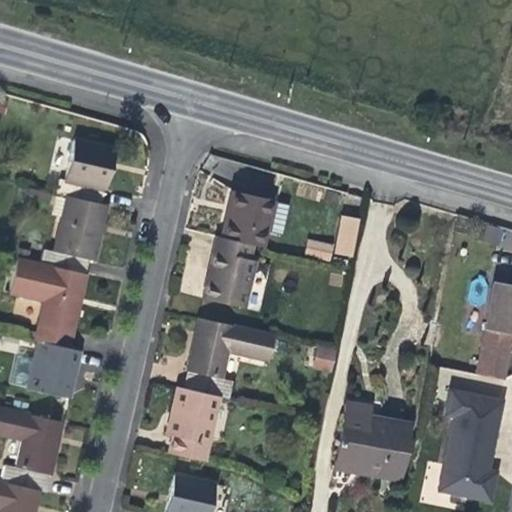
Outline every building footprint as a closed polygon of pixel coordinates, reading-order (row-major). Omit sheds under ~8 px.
[(54,191),(64,193),(95,201),(99,188),(103,189),(108,168),(112,149),(71,139),(61,179),(58,178),(54,191)] [(226,205),(219,235),(250,242),(261,245),(265,227),(280,230),(286,202),(231,189),(226,205)] [(43,249),(40,261),(81,270),(84,258),(93,260),(99,229),(105,203),(95,201),(64,193),(51,251),(43,249)] [(342,215),(332,253),(351,257),(361,219),(342,215)] [(246,257),(250,242),(219,235),(214,234),(207,265),(200,294),(242,304),(253,259),(246,257)] [(308,238),(303,254),(329,261),(333,245),(308,238)] [(34,339),(36,340),(67,346),(78,299),(84,271),(81,270),(40,261),(17,256),(10,293),(42,301),(34,339)] [(504,376),(509,347),(511,347),(511,286),(492,283),(476,371),(504,376)] [(189,369),(185,387),(215,393),(225,395),(229,377),(220,375),(225,349),(266,357),(272,331),(198,315),(193,336),(185,368),(189,369)] [(77,348),(67,346),(36,340),(27,384),(67,393),(69,381),(77,348)] [(315,345),(312,369),(333,371),(336,347),(315,345)] [(436,485),(488,496),(493,476),(483,474),(484,469),(501,395),(447,383),(442,408),(452,411),(436,485)] [(200,459),(215,393),(185,387),(174,385),(170,404),(164,430),(171,432),(166,451),(200,459)] [(333,465),(393,476),(403,421),(383,417),(363,413),(364,406),(344,402),(333,465)] [(5,463),(1,480),(38,488),(41,488),(45,472),(49,474),(54,451),(61,418),(0,404),(0,434),(20,439),(14,465),(5,463)] [(205,511),(212,482),(171,472),(167,491),(162,511),(205,511)] [(0,511),(31,511),(38,488),(1,480),(0,479),(0,511)]
